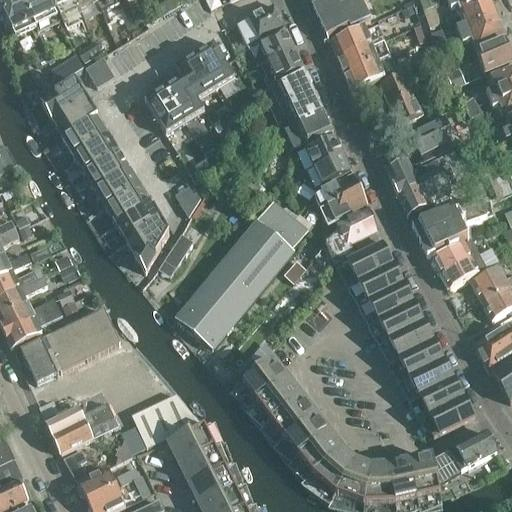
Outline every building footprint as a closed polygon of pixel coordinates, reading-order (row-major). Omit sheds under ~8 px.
[(34,26),(21,0),(0,0),(0,9),(6,22),(4,27),(7,33),(12,34),(12,36),(34,26)] [(21,0),(34,26),(55,16),(47,0),(21,0)] [(78,11),(73,0),(51,0),(61,20),(78,11)] [(73,0),(78,11),(86,8),(82,0),(73,0)] [(329,0),(311,8),(328,45),(370,27),(358,0),(329,0)] [(419,0),(421,4),(424,14),(434,10),(430,0),(419,0)] [(457,10),(461,20),(490,7),(486,0),(459,0),(448,5),(451,13),(457,10)] [(456,32),(460,40),(497,25),(490,7),(461,20),(464,29),(456,32)] [(248,24),(257,44),(284,30),(274,9),(248,24)] [(434,10),(424,14),(430,31),(440,28),(436,15),(434,10)] [(497,25),(460,40),(463,48),(471,45),(475,54),(504,42),(503,39),(504,36),(502,31),(499,30),(497,25)] [(257,71),(267,66),(267,65),(293,51),(284,30),(257,44),(258,46),(236,57),(240,65),(252,60),(257,71)] [(331,47),(338,64),(371,50),(364,33),(331,47)] [(431,38),(436,50),(446,46),(441,34),(431,38)] [(476,58),(485,79),(511,67),(511,55),(510,55),(506,45),(476,58)] [(446,46),(436,50),(442,67),(452,63),(446,46)] [(235,83),(214,48),(212,49),(212,50),(209,52),(208,51),(206,52),(207,53),(195,60),(216,94),(235,83)] [(338,64),(344,80),(378,66),(371,50),(338,64)] [(267,65),(267,66),(277,86),(303,71),(293,51),(267,65)] [(84,72),(76,60),(51,75),(59,87),(84,72)] [(216,94),(195,60),(183,67),(182,67),(181,68),(181,69),(177,71),(177,70),(176,71),(204,116),(205,116),(198,105),(216,94)] [(103,63),(86,73),(97,92),(115,82),(103,63)] [(378,66),(344,80),(351,96),(385,83),(378,66)] [(204,116),(176,71),(175,71),(181,82),(182,82),(178,85),(178,84),(176,85),(164,93),(185,127),(204,116)] [(281,112),(315,97),(304,74),(278,89),(273,88),(270,89),(273,94),(261,100),(269,117),(281,111),(281,112)] [(446,79),(453,93),(464,88),(458,74),(446,79)] [(486,97),(489,105),(511,95),(511,74),(488,85),(492,94),(486,97)] [(380,89),(389,110),(413,99),(404,79),(380,89)] [(86,104),(75,87),(41,108),(52,126),(87,105),(87,104),(86,104)] [(185,127),(164,93),(152,100),(150,101),(150,102),(147,104),(147,103),(145,104),(166,139),(185,127)] [(511,95),(489,105),(493,113),(499,110),(503,120),(511,115),(511,95)] [(281,112),(291,132),(324,116),(315,97),(281,112)] [(413,99),(389,110),(398,130),(423,119),(414,99),(413,99)] [(428,108),(434,122),(451,115),(445,101),(428,108)] [(462,108),(467,116),(477,110),(478,110),(473,102),(462,108)] [(88,106),(87,105),(52,126),(62,143),(97,121),(96,121),(87,106),(88,106)] [(477,110),(467,116),(471,124),(482,118),(478,110),(477,110)] [(324,116),(291,132),(286,135),(295,154),(306,149),(333,136),(324,116)] [(247,126),(241,117),(233,122),(235,126),(241,135),(247,126)] [(98,122),(97,121),(62,143),(73,161),(108,140),(98,123),(98,122)] [(415,146),(410,149),(419,167),(458,148),(458,147),(452,150),(445,134),(450,132),(445,121),(411,137),(415,146)] [(506,144),(511,142),(511,121),(505,124),(509,134),(503,136),(506,144)] [(227,131),(235,145),(241,135),(235,126),(227,131)] [(118,156),(108,140),(73,161),(84,179),(119,157),(119,156),(118,156)] [(297,166),(309,175),(343,157),(335,140),(305,155),(297,166)] [(0,177),(13,171),(14,171),(5,151),(3,151),(0,153),(0,177)] [(219,163),(213,153),(204,159),(207,163),(213,172),(219,163)] [(120,158),(119,157),(84,179),(95,195),(129,174),(129,173),(128,173),(119,158),(120,158)] [(343,157),(309,175),(310,177),(304,186),(316,194),(322,191),(351,175),(343,157)] [(387,176),(396,195),(449,170),(445,161),(436,165),(412,177),(408,167),(387,176)] [(199,168),(207,182),(213,172),(207,163),(199,168)] [(449,170),(396,195),(408,223),(428,214),(434,212),(431,205),(450,196),(449,194),(458,190),(449,170)] [(130,174),(129,174),(95,195),(106,213),(140,192),(130,175),(130,174)] [(315,204),(321,216),(360,194),(352,178),(320,196),(315,204)] [(511,196),(511,194),(502,179),(495,182),(483,187),(491,205),(511,196)] [(201,203),(192,189),(175,200),(189,222),(201,203)] [(150,208),(140,192),(106,213),(117,231),(151,209),(151,208),(150,208)] [(11,193),(2,198),(5,204),(14,200),(11,193)] [(360,194),(321,216),(328,231),(335,227),(367,209),(360,194)] [(273,206),(175,325),(213,356),(295,257),(293,255),(309,235),(273,206)] [(152,210),(151,209),(117,231),(127,247),(162,226),(161,225),(152,210)] [(443,255),(444,258),(458,253),(457,250),(468,246),(461,232),(487,223),(482,209),(454,219),(412,231),(427,261),(443,255)] [(339,234),(325,250),(334,270),(355,260),(351,250),(378,234),(368,213),(337,230),(339,234)] [(27,220),(16,226),(20,233),(30,228),(27,220)] [(162,227),(162,226),(127,247),(146,278),(169,239),(162,227)] [(0,243),(15,236),(11,228),(0,233),(0,243)] [(29,231),(20,235),(23,243),(32,239),(29,231)] [(0,243),(0,263),(5,262),(1,253),(19,244),(15,236),(0,243)] [(182,239),(164,266),(176,274),(193,247),(182,239)] [(471,248),(458,253),(444,258),(432,263),(441,280),(479,262),(471,248)] [(353,292),(359,289),(393,270),(382,250),(342,271),(342,273),(349,269),(354,280),(351,288),(353,292)] [(68,260),(55,267),(60,277),(73,270),(68,260)] [(0,263),(0,284),(13,278),(31,270),(27,261),(9,270),(5,262),(0,263)] [(479,262),(441,280),(450,295),(479,280),(486,276),(479,262)] [(306,274),(297,266),(284,280),(293,288),(306,274)] [(60,277),(59,277),(65,289),(79,282),(74,270),(73,270),(60,277)] [(363,311),(369,308),(404,289),(393,270),(359,289),(364,299),(361,308),(363,311)] [(470,287),(482,308),(481,308),(482,309),(511,293),(510,292),(511,291),(511,281),(506,284),(499,272),(470,287)] [(0,284),(0,303),(44,283),(40,275),(17,286),(13,278),(0,284)] [(0,303),(0,322),(28,309),(25,302),(48,291),(44,283),(0,303)] [(373,330),(379,327),(414,308),(404,289),(369,308),(374,318),(371,327),(373,330)] [(482,309),(491,326),(510,316),(511,319),(511,294),(511,293),(482,309)] [(68,295),(56,301),(62,313),(68,310),(74,307),(68,295)] [(0,322),(0,329),(4,339),(59,313),(55,305),(32,316),(28,309),(0,322)] [(62,313),(66,322),(78,316),(74,307),(68,310),(62,313)] [(383,349),(389,346),(424,327),(414,308),(379,327),(385,337),(381,346),(383,349)] [(59,313),(4,339),(12,355),(43,340),(39,333),(63,322),(59,313)] [(21,355),(37,389),(57,380),(61,378),(120,349),(104,315),(21,355)] [(393,368),(399,365),(434,346),(424,327),(389,346),(395,356),(391,365),(393,368)] [(489,342),(474,351),(490,382),(510,369),(508,365),(511,362),(511,336),(509,331),(498,337),(495,333),(487,338),(489,342)] [(403,387),(410,384),(444,365),(434,346),(399,365),(405,375),(402,384),(403,387)] [(242,390),(257,408),(288,384),(274,365),(242,390)] [(414,406),(420,403),(454,385),(444,365),(410,384),(415,394),(412,403),(414,406)] [(511,369),(493,381),(510,408),(511,406),(511,369)] [(257,408),(271,426),(302,402),(288,384),(257,408)] [(424,425),(430,422),(464,404),(454,385),(420,403),(425,413),(422,422),(424,425)] [(200,427),(175,399),(131,420),(147,452),(200,427)] [(271,426),(284,444),(316,420),(302,402),(271,426)] [(464,404),(430,422),(435,432),(432,441),(434,444),(475,423),(464,404)] [(39,413),(44,423),(59,417),(54,406),(39,413)] [(46,427),(53,443),(111,416),(107,408),(82,421),(78,412),(46,427)] [(111,416),(53,443),(61,460),(93,444),(118,432),(111,416)] [(284,444),(298,462),(330,438),(316,420),(284,444)] [(167,447),(178,468),(215,450),(204,429),(167,447)] [(456,454),(468,475),(497,457),(485,437),(456,454)] [(298,462),(313,480),(344,456),(330,438),(298,462)] [(4,443),(0,444),(0,471),(9,467),(14,465),(4,443)] [(178,468),(188,489),(225,470),(215,450),(178,468)] [(63,463),(69,474),(86,465),(81,455),(63,463)] [(313,480),(336,501),(356,467),(344,456),(313,480)] [(129,463),(138,482),(146,478),(137,460),(129,463)] [(432,461),(408,467),(417,505),(440,500),(432,461)] [(0,494),(18,486),(9,467),(0,471),(0,494)] [(336,501),(365,511),(371,472),(356,467),(336,501)] [(408,467),(387,472),(395,510),(417,505),(408,467)] [(188,489),(198,509),(235,491),(225,470),(188,489)] [(371,472),(365,511),(395,510),(387,472),(371,472)] [(84,501),(86,506),(116,492),(108,473),(77,487),(79,490),(77,493),(80,500),(84,501)] [(146,478),(138,482),(147,501),(155,497),(146,478)] [(18,486),(0,494),(0,511),(16,511),(28,507),(26,504),(28,501),(25,496),(22,495),(18,486)] [(198,509),(199,511),(243,511),(246,511),(235,491),(198,509)] [(116,492),(86,506),(89,511),(123,511),(125,511),(116,492)]
